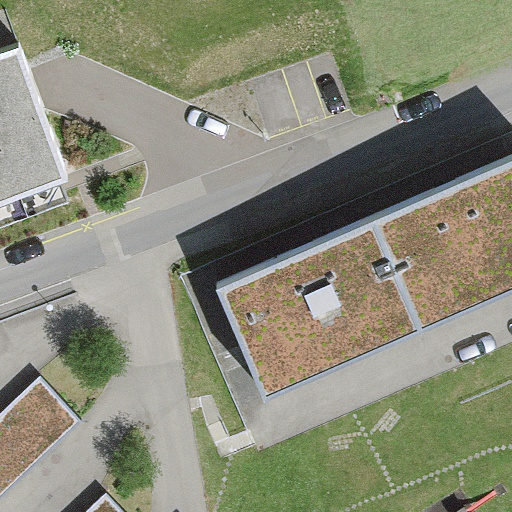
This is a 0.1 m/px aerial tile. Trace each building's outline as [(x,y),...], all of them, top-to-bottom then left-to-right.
[(0,196),(63,173),(15,44),(0,49),(0,196)] [(511,159),(380,216),(425,322),(511,284),(511,159)] [(425,322),(380,216),(217,285),(262,391),(425,322)] [(45,388),(0,430),(0,511),(86,431),(45,388)] [(116,511),(107,503),(97,511),(116,511)]
